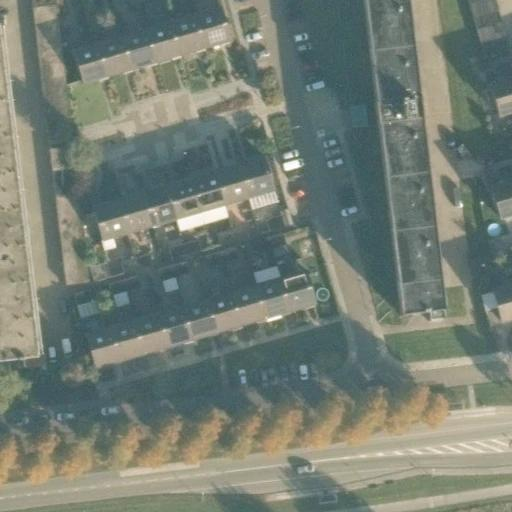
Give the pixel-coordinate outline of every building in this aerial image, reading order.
[(363,0),(376,105),(367,106),(369,125),(378,124),(401,317),(428,313),(429,322),(444,320),(443,311),(446,311),(408,0),(363,0)] [(473,18),(498,11),(494,0),(489,0),(469,6),(473,18)] [(34,19),(58,17),(57,5),(32,8),(34,19)] [(205,49),(230,42),(220,7),(195,14),(205,49)] [(476,30),(501,22),(498,11),(473,18),(476,30)] [(43,366),(42,356),(1,15),(0,14),(0,360),(17,359),(17,361),(22,360),(23,368),(43,366)] [(180,56),(205,49),(195,14),(170,21),(180,56)] [(35,31),(60,28),(58,17),(34,19),(35,31)] [(156,63),(180,56),(170,21),(146,28),(156,63)] [(480,41),(505,34),(501,22),(476,30),(480,41)] [(36,42),(61,39),(60,28),(35,31),(36,42)] [(131,70),(156,63),(146,28),(122,35),(131,70)] [(484,54),(508,47),(505,34),(480,41),(484,54)] [(108,77),(131,70),(122,35),(98,42),(108,77)] [(38,53),(62,51),(61,39),(36,42),(38,53)] [(83,85),(108,77),(98,42),(72,50),(83,85)] [(39,65),(64,62),(62,51),(38,53),(39,65)] [(41,76),(65,74),(64,62),(39,65),(41,76)] [(511,78),(497,83),(493,68),(482,72),(487,88),(490,87),(499,116),(511,112),(511,78)] [(42,88),(66,85),(65,74),(41,76),(42,88)] [(43,99),(68,96),(66,85),(42,88),(43,99)] [(45,110),(69,108),(68,96),(43,99),(45,110)] [(46,122),(70,119),(69,108),(45,110),(46,122)] [(48,133),(72,131),(70,119),(46,122),(48,133)] [(49,145),(73,142),(72,131),(48,133),(49,145)] [(51,161),(75,158),(74,147),(50,150),(51,161)] [(249,199),(274,192),(264,157),(239,165),(249,199)] [(52,172),(76,170),(75,158),(51,161),(52,172)] [(224,206),(249,199),(239,165),(215,172),(224,206)] [(54,184),(78,181),(76,170),(52,172),(54,184)] [(511,181),(498,186),(494,171),(484,174),(488,190),(492,189),(501,219),(511,215),(511,181)] [(200,214),(224,206),(215,172),(190,179),(200,214)] [(176,220),(200,214),(190,179),(166,186),(176,220)] [(55,195),(79,193),(78,181),(54,184),(55,195)] [(151,227),(176,220),(166,186),(141,193),(151,227)] [(56,207),(80,204),(79,193),(55,195),(56,207)] [(127,235),(151,227),(141,193),(117,200),(127,235)] [(112,239),(127,235),(117,200),(92,207),(102,241),(92,243),(95,253),(115,248),(112,239)] [(58,218),(82,215),(80,204),(56,207),(58,218)] [(292,226),(287,210),(280,212),(285,228),(292,226)] [(59,229),(83,227),(82,215),(58,218),(59,229)] [(284,228),(284,227),(281,216),(266,221),(269,232),(284,228)] [(235,242),(249,238),(246,226),(231,231),(235,242)] [(60,241),(84,238),(83,227),(59,229),(60,241)] [(220,246),(235,242),(231,231),(217,235),(220,246)] [(271,250),(286,246),(282,235),(268,239),(271,250)] [(62,252),(86,250),(84,238),(60,241),(62,252)] [(257,254),(271,250),(268,239),(254,243),(257,254)] [(186,256),(199,252),(196,241),(183,245),(186,256)] [(170,261),(186,256),(183,245),(167,249),(170,261)] [(223,264),(238,260),(234,249),(220,253),(223,264)] [(63,264),(87,261),(86,250),(62,252),(63,264)] [(208,268),(223,264),(220,253),(205,257),(208,268)] [(137,270),(151,266),(148,255),(134,259),(137,270)] [(122,275),(137,270),(134,259),(119,263),(122,275)] [(290,312),(315,305),(301,259),(291,262),(294,274),(280,278),(290,312)] [(64,275),(88,272),(87,261),(63,264),(64,275)] [(175,278),(189,274),(186,262),(171,267),(175,278)] [(160,282),(175,278),(171,267),(157,271),(160,282)] [(66,286),(90,284),(88,272),(64,275),(66,286)] [(511,285),(499,290),(495,275),(485,278),(490,294),(492,293),(501,322),(511,319),(511,285)] [(126,292),(141,288),(137,277),(123,281),(126,292)] [(266,319),(290,312),(280,278),(255,285),(266,319)] [(111,296),(126,292),(123,281),(108,285),(111,296)] [(242,327),(266,319),(255,285),(231,292),(242,327)] [(73,295),(77,306),(92,302),(89,291),(73,295)] [(217,334),(242,327),(231,292),(207,299),(217,334)] [(193,341),(217,334),(207,299),(183,306),(193,341)] [(169,348),(193,341),(183,306),(159,313),(169,348)] [(145,355),(169,348),(159,313),(135,320),(145,355)] [(121,362),(145,355),(135,320),(110,327),(121,362)] [(96,369),(121,362),(110,327),(86,334),(96,369)]
